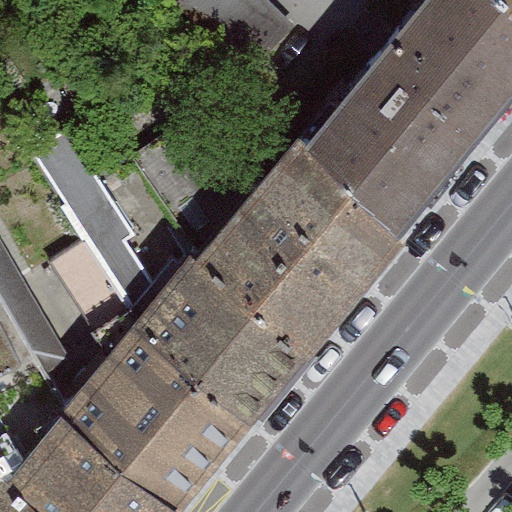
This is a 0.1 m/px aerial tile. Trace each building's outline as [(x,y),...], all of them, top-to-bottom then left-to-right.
[(192,0),(246,60),(291,20),(272,0),(192,0)] [(404,229),(511,100),(511,2),(509,0),(427,0),(303,143),(404,229)] [(307,352),(404,229),(303,143),(259,195),(190,101),(127,146),(194,253),(307,352)] [(181,506),(248,424),(135,326),(71,232),(39,251),(111,369),(73,418),(181,506)] [(248,424),(307,352),(194,253),(135,326),(248,424)] [(0,371),(29,356),(0,304),(0,371)] [(13,491),(38,511),(176,511),(181,506),(73,418),(72,417),(13,491)] [(0,511),(38,511),(13,491),(0,479),(0,511)]
